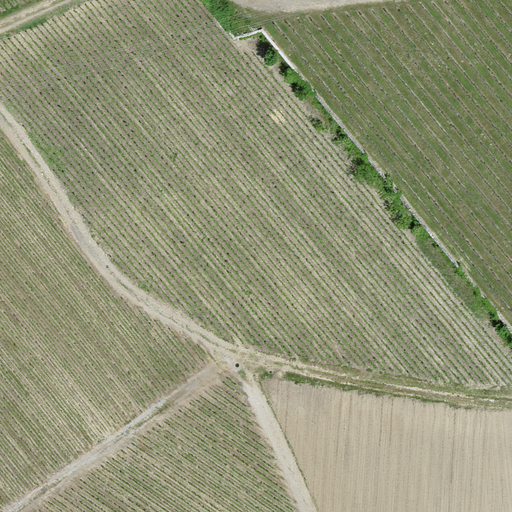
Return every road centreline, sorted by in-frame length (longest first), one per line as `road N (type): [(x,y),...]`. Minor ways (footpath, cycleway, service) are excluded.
road 1 (track): [(18,511),(235,354),(143,301),(105,266),(0,111)]
road 2 (track): [(511,410),(308,379),(235,354),(309,511)]
